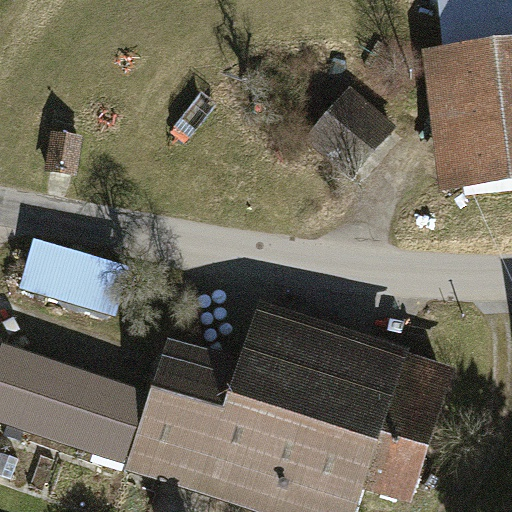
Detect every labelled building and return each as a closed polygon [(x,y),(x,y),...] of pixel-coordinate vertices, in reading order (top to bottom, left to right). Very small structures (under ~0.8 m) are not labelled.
[(511,0),(444,0),(451,60),(433,62),(447,191),(470,188),(471,198),(511,193),(511,0)] [(342,178),(388,127),(353,96),(307,147),(342,178)] [(82,141),(53,136),(46,175),(76,180),(82,141)] [(34,250),(24,295),(110,315),(120,269),(34,250)] [(136,478),(241,511),(361,511),(368,492),(409,506),(452,377),(275,318),(253,381),(177,356),(160,407),(136,478)] [(9,357),(0,384),(0,431),(136,478),(160,407),(9,357)]
